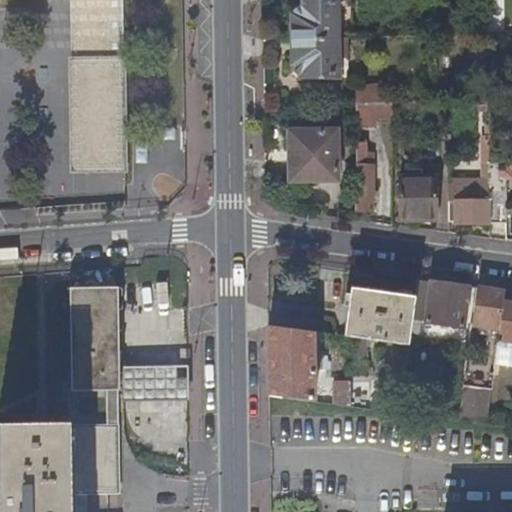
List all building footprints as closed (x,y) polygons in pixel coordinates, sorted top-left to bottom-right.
[(69,0),(70,173),(128,175),(123,0),(69,0)] [(293,17),(293,39),(336,38),(336,37),(335,13),(347,13),(347,0),(344,0),(306,0),(307,1),(302,1),(303,16),(293,17)] [(336,62),(336,38),(293,39),(293,67),(298,72),(303,72),(303,76),(346,76),(346,62),(336,62)] [(356,85),(356,101),(386,101),(386,84),(356,85)] [(505,161),(504,99),(487,99),(488,154),(488,161),(504,161),(505,161)] [(356,116),(392,115),(392,101),(386,101),(356,101),(356,116)] [(289,131),(290,181),(337,180),(336,130),(289,131)] [(364,141),(355,142),(355,164),(356,164),(356,211),(371,211),(372,164),(364,164),(364,141)] [(487,162),(487,180),(487,200),(457,200),(457,222),(457,223),(505,222),(504,161),(488,161),(488,154),(483,154),(483,163),(487,162)] [(437,217),(437,178),(400,178),(400,217),(437,217)] [(487,200),(487,180),(448,180),(449,222),(457,222),(457,200),(487,200)] [(430,284),(418,282),(416,297),(413,318),(425,320),(425,322),(465,327),(470,286),(430,281),(430,284)] [(474,325),(500,328),(503,299),(505,289),(479,286),(474,325)] [(122,390),(120,287),(72,288),(73,391),(122,390)] [(351,288),(345,336),(409,345),(413,318),(416,297),(351,288)] [(511,300),(503,299),(500,328),(498,340),(509,341),(508,347),(511,347),(511,300)] [(315,401),(313,332),(268,325),(269,395),(315,401)] [(352,355),(368,355),(368,341),(353,340),(352,355)] [(123,367),(124,402),(189,401),(189,366),(123,367)] [(334,381),(334,403),(350,405),(350,381),(334,381)] [(464,401),(489,405),(491,389),(466,385),(464,401)] [(73,425),(0,425),(0,511),(72,511),(73,493),(73,425)] [(121,425),(73,425),(73,493),(121,493),(121,425)]
